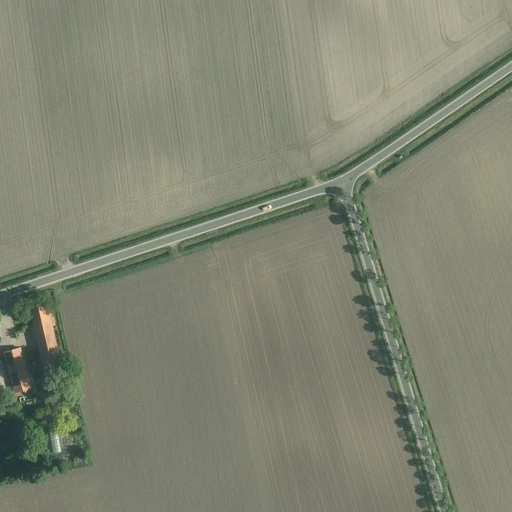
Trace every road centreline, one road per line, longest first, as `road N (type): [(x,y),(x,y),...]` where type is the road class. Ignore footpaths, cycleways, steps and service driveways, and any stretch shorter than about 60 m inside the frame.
road 1 (unclassified): [(0,293),(341,183)]
road 2 (unclassified): [(442,511),(341,183)]
road 3 (unclassified): [(341,183),(511,57)]
